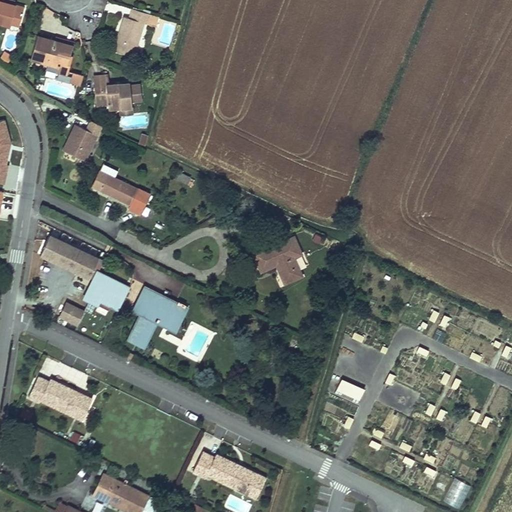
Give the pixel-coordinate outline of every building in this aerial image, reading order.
[(0,0),(0,21),(5,23),(7,19),(15,21),(21,2),(14,0),(0,0)] [(125,14),(120,12),(109,47),(130,53),(139,20),(145,22),(154,24),(157,12),(128,4),(125,14)] [(50,40),(33,34),(26,57),(54,66),(53,72),(64,75),(70,55),(66,54),(69,45),(50,40)] [(50,40),(69,45),(70,41),(51,35),(50,40)] [(0,58),(8,62),(12,55),(3,51),(0,57),(0,58)] [(88,72),(93,99),(102,98),(104,105),(117,103),(129,101),(129,96),(126,79),(125,76),(106,79),(104,69),(88,72)] [(78,80),(68,77),(66,83),(76,86),(78,80)] [(126,79),(129,96),(136,95),(133,78),(126,79)] [(131,108),(129,101),(117,103),(118,110),(131,108)] [(10,143),(4,120),(0,120),(0,175),(6,176),(8,164),(6,164),(9,149),(7,149),(8,144),(10,143)] [(86,160),(98,134),(76,123),(69,137),(71,138),(66,150),(86,160)] [(134,142),(138,131),(130,129),(127,138),(134,142)] [(92,184),(129,203),(127,208),(140,215),(152,193),(115,173),(119,167),(105,159),(92,184)] [(185,183),(189,177),(179,170),(175,176),(185,183)] [(98,259),(49,234),(39,254),(88,278),(98,259)] [(324,246),(328,238),(321,235),(317,242),(324,246)] [(299,238),(256,255),(264,275),(280,269),(288,288),(309,280),(302,261),(307,259),(299,238)] [(104,272),(96,272),(94,277),(95,283),(99,284),(95,291),(90,292),(89,301),(96,305),(99,300),(117,308),(127,289),(125,282),(106,278),(104,272)] [(178,301),(145,285),(132,312),(141,316),(130,339),(147,348),(162,318),(180,327),(188,309),(186,307),(188,302),(179,298),(178,301)] [(77,326),(84,312),(65,303),(59,317),(77,326)] [(438,323),(442,315),(437,312),(433,320),(438,323)] [(449,328),(453,320),(447,317),(443,325),(449,328)] [(365,344),(367,339),(357,334),(355,339),(365,344)] [(429,357),(432,352),(422,348),(420,353),(429,357)] [(485,358),(475,353),(473,359),(482,363),(485,358)] [(449,386),(453,376),(448,374),(444,383),(449,386)] [(394,386),(398,377),(393,375),(388,384),(394,386)] [(39,376),(29,397),(40,402),(42,400),(83,421),(93,400),(51,379),(50,381),(39,376)] [(460,391),(464,382),(459,379),(454,388),(460,391)] [(363,402),(368,390),(345,380),(340,392),(363,402)] [(434,417),(438,408),(433,406),(429,414),(434,417)] [(445,422),(450,413),(444,410),(440,419),(445,422)] [(480,424),(484,415),(478,413),(474,422),(480,424)] [(490,428),(494,420),(489,417),(485,426),(490,428)] [(352,430),(356,421),(351,418),(347,428),(352,430)] [(387,435),(378,430),(375,435),(385,440),(387,435)] [(77,443),(81,435),(73,432),(69,440),(77,443)] [(382,451),(384,446),(375,442),(372,446),(382,451)] [(412,453),(415,448),(406,443),(403,448),(412,453)] [(215,458),(204,453),(194,473),(206,479),(208,476),(254,498),(264,479),(216,455),(215,458)] [(436,465),(439,460),(429,455),(427,460),(436,465)] [(416,468),(418,463),(408,457),(406,462),(416,468)] [(440,473),(430,468),(428,473),(437,478),(440,473)] [(122,485),(103,476),(93,498),(121,511),(154,511),(154,510),(151,509),(153,505),(153,500),(128,488),(130,484),(124,481),(122,485)] [(459,510),(470,486),(454,478),(442,501),(459,510)]
